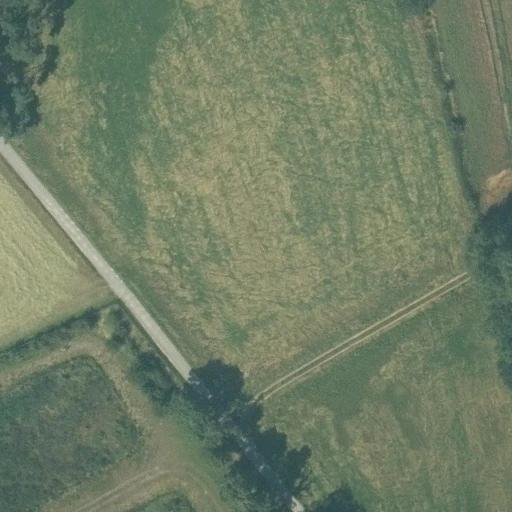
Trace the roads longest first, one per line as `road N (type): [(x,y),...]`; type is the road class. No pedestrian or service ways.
road 1 (track): [(294,511),(0,141)]
road 2 (track): [(221,421),(511,255)]
